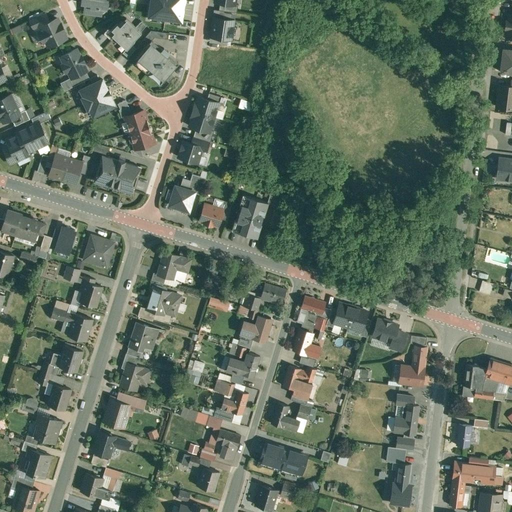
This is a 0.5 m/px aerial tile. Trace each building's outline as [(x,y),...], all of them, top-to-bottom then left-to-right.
[(83,0),(83,2),(86,3),(85,12),(98,14),(99,9),(101,7),(104,8),(107,8),(108,0),(106,0),(83,0)] [(184,0),(151,0),(149,16),(181,20),(184,0)] [(235,4),(221,2),(219,10),(237,12),(238,4),(235,4)] [(46,12),(30,20),(34,29),(40,26),(50,21),(46,12)] [(234,20),(214,17),(211,37),(231,39),(234,20)] [(50,21),(40,26),(42,32),(40,33),(44,42),(46,41),(49,46),(67,38),(64,32),(65,31),(61,23),(60,24),(58,18),(50,21)] [(117,22),(108,32),(126,48),(127,49),(131,44),(135,40),(134,39),(141,32),(126,18),(123,21),(122,20),(119,24),(117,22)] [(298,84),(356,43),(344,26),(313,49),(317,55),(291,74),(298,84)] [(145,37),(150,41),(152,40),(154,37),(168,39),(169,32),(151,30),(145,37)] [(150,41),(136,58),(164,81),(179,63),(168,53),(169,52),(164,48),(163,49),(152,40),(150,41)] [(136,48),(131,44),(127,49),(126,48),(123,53),(128,57),(136,48)] [(77,48),(61,56),(65,63),(62,64),(66,72),(69,70),(72,77),(86,70),(87,70),(84,63),(85,62),(82,55),(80,55),(77,48)] [(511,49),(504,49),(501,71),(511,72),(511,49)] [(86,70),(72,77),(70,78),(74,86),(90,78),(86,70)] [(313,99),(341,136),(357,124),(349,113),(352,110),(347,104),(367,89),(352,70),(313,99)] [(12,76),(7,78),(7,79),(5,80),(8,85),(15,82),(12,76)] [(81,89),(84,95),(82,98),(88,108),(90,109),(93,115),(115,105),(110,94),(112,94),(109,88),(107,89),(102,79),(81,89)] [(511,86),(500,85),(497,106),(511,108),(511,86)] [(225,97),(209,93),(207,99),(219,102),(219,103),(222,104),(225,97)] [(11,94),(0,99),(0,115),(1,115),(4,122),(12,118),(20,115),(19,113),(11,94)] [(207,99),(199,96),(195,107),(195,106),(193,110),(215,116),(219,103),(219,102),(207,99)] [(129,104),(119,109),(122,117),(125,116),(132,114),(129,104)] [(26,110),(19,113),(20,115),(12,118),(16,125),(30,119),(26,110)] [(132,114),(125,116),(130,132),(149,126),(144,110),(132,114)] [(215,116),(193,110),(192,113),(193,113),(190,125),(196,127),(210,131),(210,130),(215,116)] [(48,111),(32,118),(34,123),(39,121),(40,123),(51,118),(48,111)] [(34,123),(17,132),(18,134),(7,139),(9,144),(3,147),(11,163),(28,155),(27,152),(49,142),(40,123),(39,121),(34,123)] [(149,126),(130,132),(136,148),(141,147),(155,142),(149,126)] [(210,131),(196,127),(194,136),(210,141),(211,141),(214,131),(210,130),(210,131)] [(210,141),(194,136),(192,142),(203,146),(202,149),(207,151),(210,141)] [(192,142),(184,140),(183,144),(182,144),(182,145),(183,145),(181,149),(179,156),(198,162),(202,149),(203,146),(192,142)] [(110,147),(95,142),(93,150),(108,154),(110,147)] [(136,148),(131,150),(132,153),(144,157),(141,147),(136,148)] [(49,156),(43,154),(38,171),(44,173),(49,156)] [(69,158),(56,154),(50,175),(63,179),(69,158)] [(91,156),(84,154),(82,162),(79,171),(85,173),(91,156)] [(126,160),(119,158),(119,160),(106,156),(103,164),(100,163),(96,178),(104,180),(103,183),(124,190),(125,187),(134,190),(138,175),(136,174),(138,166),(125,162),(126,160)] [(82,162),(69,158),(63,179),(76,183),(79,171),(82,162)] [(511,159),(500,158),(499,166),(496,168),(495,171),(498,174),(501,175),(503,176),(503,178),(511,179),(511,159)] [(207,178),(193,173),(188,189),(195,191),(194,192),(202,195),(207,178)] [(188,189),(176,185),(170,204),(189,210),(194,192),(195,191),(188,189)] [(281,194),(271,191),(268,202),(269,202),(268,202),(278,205),(281,194)] [(249,196),(246,205),(242,204),(237,220),(241,222),(238,231),(258,237),(262,223),(261,223),(263,215),(264,215),(268,202),(269,202),(268,202),(249,196)] [(233,203),(225,201),(223,209),(221,218),(227,220),(233,203)] [(223,209),(205,203),(200,220),(206,222),(205,223),(212,225),(213,224),(218,226),(221,218),(223,209)] [(22,213),(8,209),(5,219),(2,229),(16,233),(22,215),(22,213)] [(33,219),(22,215),(16,233),(24,236),(25,235),(35,238),(35,239),(35,240),(37,233),(43,234),(46,224),(41,222),(41,221),(40,221),(40,222),(33,219)] [(76,230),(63,226),(62,231),(56,248),(69,252),(71,245),(73,245),(75,238),(73,237),(76,230)] [(62,231),(55,229),(53,237),(52,237),(50,246),(56,248),(62,231)] [(52,237),(43,234),(45,235),(40,250),(48,252),(50,246),(52,237)] [(114,242),(92,235),(86,253),(96,256),(94,262),(107,266),(114,242)] [(13,255),(0,250),(0,273),(7,275),(13,255)] [(36,257),(22,252),(20,258),(35,263),(36,257)] [(192,260),(165,252),(165,253),(166,253),(163,263),(162,263),(158,274),(166,277),(173,279),(177,266),(188,269),(187,270),(188,271),(192,260)] [(80,269),(68,265),(67,271),(79,274),(80,269)] [(188,269),(177,266),(173,279),(185,282),(188,271),(187,270),(188,269)] [(79,274),(67,271),(64,278),(76,281),(79,274)] [(166,277),(158,274),(154,273),(152,280),(164,284),(166,277)] [(96,279),(85,275),(80,291),(82,292),(80,300),(97,306),(102,286),(95,284),(96,283),(95,282),(96,279)] [(493,283),(482,280),(479,291),(489,294),(493,283)] [(287,290),(266,284),(263,294),(250,290),(245,306),(253,309),(259,311),(265,313),(269,301),(275,303),(276,300),(283,302),(287,290)] [(182,295),(155,287),(148,308),(148,309),(156,312),(159,312),(161,307),(176,312),(175,315),(176,315),(182,295)] [(326,302),(305,295),(302,307),(308,309),(304,323),(296,321),(302,323),(313,326),(316,315),(321,317),(324,307),(326,302)] [(226,310),(227,301),(208,297),(206,306),(226,310)] [(70,303),(57,299),(54,307),(67,311),(70,303)] [(338,309),(333,322),(347,327),(354,307),(340,302),(338,309)] [(148,308),(141,306),(138,316),(154,320),(156,312),(148,309),(148,308)] [(67,311),(54,307),(51,316),(65,320),(65,319),(67,311)] [(331,309),(324,307),(321,317),(327,319),(328,319),(331,309)] [(338,309),(332,307),(331,309),(328,319),(326,325),(332,327),(333,322),(338,309)] [(368,311),(354,307),(347,327),(361,331),(366,318),(368,311)] [(259,311),(253,309),(250,317),(257,319),(259,311)] [(93,318),(75,313),(67,311),(65,319),(73,321),(69,335),(86,340),(93,318)] [(321,317),(316,315),(313,326),(314,327),(317,328),(323,330),(324,330),(327,319),(321,317)] [(272,321),(260,317),(257,326),(245,322),(242,332),(254,336),(254,337),(255,337),(266,341),(272,321)] [(371,320),(366,318),(361,331),(360,335),(366,337),(371,320)] [(398,324),(378,318),(373,335),(392,341),(396,330),(398,324)] [(159,329),(136,322),(134,330),(133,333),(134,334),(133,339),(131,339),(129,346),(143,351),(144,351),(146,344),(154,347),(159,329)] [(313,326),(302,323),(301,328),(313,332),(314,327),(313,326)] [(301,328),(300,328),(294,349),(303,352),(306,353),(307,352),(317,356),(318,356),(321,346),(310,343),(313,332),(301,328)] [(323,330),(317,328),(315,336),(321,338),(323,330)] [(396,330),(392,341),(390,347),(401,350),(406,333),(396,330)] [(254,336),(242,332),(238,344),(251,348),(255,337),(254,337),(254,336)] [(427,337),(412,335),(411,342),(426,344),(427,337)] [(83,350),(65,345),(62,354),(54,352),(51,363),(54,364),(60,366),(77,372),(81,358),(83,350)] [(428,347),(415,345),(412,366),(402,365),(401,373),(403,376),(402,382),(422,385),(425,368),(428,347)] [(143,351),(129,346),(127,353),(139,357),(141,357),(143,351)] [(246,349),(239,346),(236,355),(244,357),(246,349)] [(317,356),(307,352),(306,353),(303,352),(300,362),(314,366),(317,356)] [(127,353),(126,353),(124,361),(136,365),(139,357),(127,353)] [(261,356),(249,353),(246,363),(231,358),(227,369),(254,378),(261,356)] [(198,383),(203,362),(188,358),(183,380),(198,383)] [(511,382),(511,364),(490,358),(487,368),(485,375),(486,375),(485,378),(482,389),(494,391),(507,392),(510,383),(511,384),(511,382)] [(51,363),(45,361),(42,370),(51,373),(57,375),(60,366),(54,364),(51,363)] [(136,365),(124,361),(122,368),(125,369),(120,386),(137,391),(141,377),(148,379),(151,370),(136,365)] [(4,386),(8,388),(16,366),(12,364),(4,386)] [(480,365),(467,364),(464,385),(463,395),(475,396),(476,389),(482,389),(485,378),(486,375),(485,375),(487,368),(479,366),(480,365)] [(301,368),(289,365),(283,385),(294,388),(293,394),(308,399),(313,383),(298,379),(301,368)] [(355,368),(354,377),(366,378),(366,370),(355,368)] [(51,373),(42,370),(40,376),(49,379),(51,373)] [(49,379),(40,376),(38,382),(47,385),(48,382),(49,379)] [(55,384),(48,382),(47,385),(45,393),(51,395),(55,384)] [(235,384),(228,382),(225,393),(232,395),(235,384)] [(71,389),(55,384),(51,395),(49,405),(65,410),(71,389)] [(507,392),(494,391),(482,389),(476,389),(475,396),(493,398),(493,399),(504,400),(507,392)] [(249,393),(237,390),(234,402),(224,399),(221,411),(234,415),(235,412),(243,414),(249,393)] [(138,397),(119,391),(117,398),(119,399),(119,401),(121,402),(131,405),(135,407),(138,397)] [(308,399),(293,394),(291,400),(306,404),(308,399)] [(414,396),(398,394),(397,403),(403,404),(402,417),(396,416),(396,417),(398,417),(397,430),(394,430),(394,431),(403,432),(403,433),(404,433),(404,438),(413,439),(414,434),(416,434),(420,405),(413,404),(414,396)] [(121,402),(119,401),(119,399),(117,398),(112,396),(104,421),(124,427),(131,405),(121,402)] [(39,407),(24,402),(22,409),(37,414),(39,407)] [(300,420),(286,416),(290,406),(278,402),(272,423),(283,426),(297,430),(300,420)] [(312,407),(301,404),(298,415),(308,418),(312,407)] [(234,415),(221,411),(219,417),(233,421),(234,415)] [(62,420),(40,414),(37,423),(40,423),(36,437),(54,443),(62,420)] [(488,420),(474,419),(473,426),(487,427),(488,420)] [(471,426),(460,425),(457,445),(469,447),(471,426)] [(149,439),(157,436),(155,429),(146,432),(149,439)] [(241,435),(220,429),(217,440),(224,442),(221,455),(233,458),(237,446),(238,446),(241,435)] [(116,436),(99,431),(93,451),(109,456),(111,450),(115,437),(116,436)] [(130,441),(115,437),(111,450),(119,453),(120,448),(127,450),(130,441)] [(404,438),(398,437),(397,446),(398,446),(398,447),(406,448),(412,449),(412,448),(413,448),(414,439),(413,439),(404,438)] [(37,444),(24,440),(21,449),(29,451),(30,448),(35,450),(37,444)] [(216,444),(207,441),(202,457),(212,460),(215,461),(218,452),(214,451),(216,444)] [(307,455),(266,442),(260,461),(301,473),(307,455)] [(196,454),(198,445),(188,443),(187,452),(196,454)] [(388,446),(386,461),(399,462),(404,463),(406,448),(398,447),(388,446)] [(35,450),(30,448),(29,451),(27,458),(31,459),(27,472),(43,477),(50,455),(35,450)] [(323,450),(320,459),(328,461),(331,452),(323,450)] [(345,465),(348,454),(339,452),(336,463),(345,465)] [(201,458),(185,454),(182,464),(189,466),(190,463),(199,465),(200,463),(201,458)] [(108,459),(93,455),(91,462),(106,467),(108,459)] [(488,459),(470,456),(470,463),(475,464),(487,466),(487,465),(488,459)] [(202,457),(201,457),(201,458),(200,463),(210,466),(212,460),(202,457)] [(475,464),(474,464),(470,463),(458,462),(455,461),(454,461),(452,483),(464,485),(465,480),(472,481),(473,475),(482,476),(481,481),(501,483),(502,476),(494,475),(495,466),(487,465),(487,466),(475,464)] [(404,463),(399,462),(398,470),(397,470),(396,477),(397,477),(397,483),(408,485),(409,485),(412,464),(404,463)] [(220,471),(205,466),(201,478),(199,478),(197,485),(214,490),(220,471)] [(121,472),(106,467),(104,474),(119,479),(121,472)] [(103,477),(87,472),(81,491),(98,496),(100,487),(103,477)] [(34,481),(15,475),(11,486),(18,488),(19,485),(32,488),(34,481)] [(295,487),(285,483),(281,494),(292,497),(295,487)] [(464,485),(452,483),(450,504),(462,506),(465,485),(464,485)] [(278,489),(262,484),(256,504),(272,509),(278,489)] [(32,488),(19,485),(18,488),(13,506),(33,511),(39,491),(32,488)] [(111,490),(100,487),(98,495),(102,497),(109,499),(112,490),(111,490)] [(119,492),(111,489),(111,490),(112,490),(109,499),(102,497),(100,505),(113,509),(117,510),(120,501),(117,500),(119,492)] [(190,493),(181,490),(179,497),(188,500),(190,493)] [(499,511),(501,495),(482,493),(480,511),(479,511),(499,511)] [(408,496),(392,494),(391,502),(407,504),(408,496)] [(206,511),(208,507),(193,503),(191,507),(181,504),(178,511),(206,511)]
